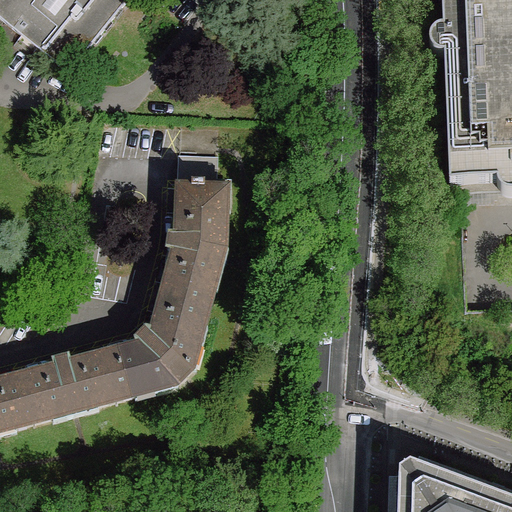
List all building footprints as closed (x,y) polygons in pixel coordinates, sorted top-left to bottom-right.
[(0,0),(0,18),(70,75),(130,0),(0,0)] [(511,0),(443,0),(445,32),(436,35),(431,42),(432,52),(437,58),(445,60),(450,180),(458,187),(492,185),(492,193),(500,193),(505,198),(511,199),(511,0)] [(179,189),(216,190),(218,159),(181,157),(179,189)] [(162,297),(210,310),(215,292),(211,291),(222,252),(225,252),(227,213),(223,212),(224,191),(216,190),(179,189),(177,237),(169,237),(166,250),(174,253),(162,297)] [(511,311),(468,314),(465,226),(436,227),(440,319),(443,376),(466,387),(511,385),(511,311)] [(138,347),(105,356),(118,404),(136,399),(135,395),(174,384),(177,387),(194,372),(190,368),(201,328),(205,329),(210,310),(162,297),(153,331),(144,329),(136,337),(138,347)] [(118,404),(105,356),(71,365),(68,356),(54,359),(56,368),(23,378),(35,425),(53,421),(52,417),(97,405),(98,409),(118,404)] [(35,425),(23,378),(0,383),(0,430),(15,427),(16,431),(35,425)] [(511,511),(511,502),(411,465),(400,472),(398,511),(511,511)]
